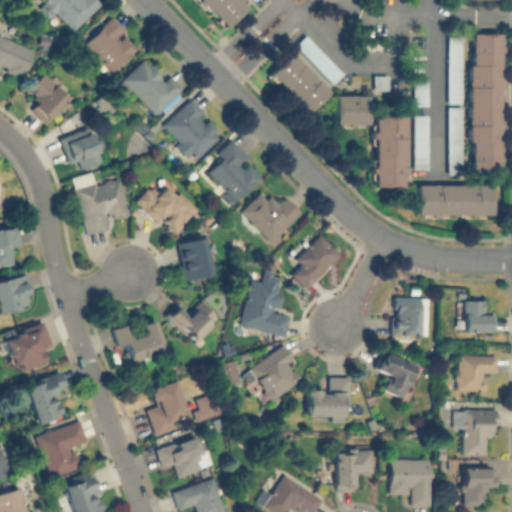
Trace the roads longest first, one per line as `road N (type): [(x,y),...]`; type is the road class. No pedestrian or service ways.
road 1 (residential): [(143,0),(382,240),(451,260),(511,260)]
road 2 (residential): [(0,128),(32,171),(57,277),(138,511)]
